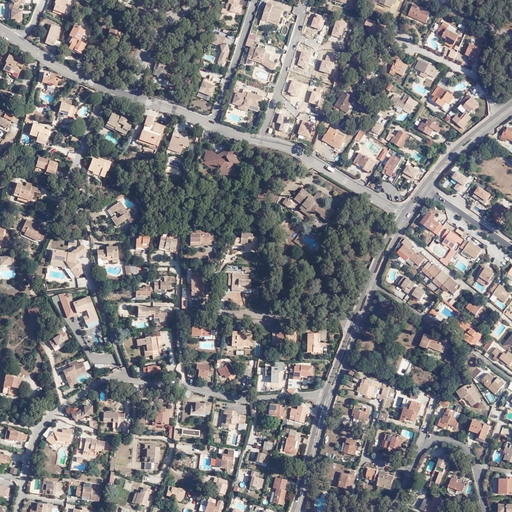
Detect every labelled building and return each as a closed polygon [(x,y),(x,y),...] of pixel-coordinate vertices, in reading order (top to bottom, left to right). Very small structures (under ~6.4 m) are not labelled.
[(10,3),(9,17),(21,17),(22,9),(17,9),(17,6),(22,2),(25,2),(24,0),(12,0),(13,0),(10,3)] [(67,1),(64,0),(54,0),(53,5),(54,5),(52,11),(62,14),(67,1)] [(240,6),(241,3),(240,3),(240,0),(230,0),(228,8),(229,8),(229,9),(230,9),(242,12),(243,7),(240,6)] [(269,22),(269,20),(270,18),(274,20),(275,17),(282,19),(284,11),(274,7),(275,5),(269,3),(263,20),(269,22)] [(413,12),(412,15),(424,20),(428,14),(420,10),(421,8),(411,4),(408,10),(413,12)] [(373,21),(366,17),(364,23),(368,25),(366,30),(375,34),(380,25),(384,27),(386,23),(378,20),(376,24),(373,22),(373,21)] [(458,26),(464,29),(468,22),(462,19),(458,26)] [(58,26),(47,23),(42,37),(54,40),(56,35),(55,34),(58,26)] [(69,42),(77,26),(74,25),(66,40),(69,42)] [(84,30),(77,26),(69,42),(71,43),(68,47),(72,49),(76,50),(81,53),(86,44),(79,40),(84,30)] [(117,28),(110,26),(109,30),(107,35),(110,36),(109,40),(117,42),(119,33),(116,32),(117,28)] [(459,36),(446,29),(442,36),(447,40),(446,41),(453,45),(459,36)] [(220,57),(226,59),(229,49),(226,37),(215,33),(212,41),(221,43),(223,49),(220,57)] [(481,50),(471,44),(466,53),(476,59),(481,50)] [(262,51),(263,49),(258,48),(258,49),(253,47),(249,59),(254,60),(255,59),(263,62),(263,63),(273,71),(277,65),(270,60),(272,55),(267,53),(262,51)] [(360,53),(351,53),(351,57),(349,57),(349,62),(353,62),(353,65),(349,65),(349,70),(359,70),(359,58),(360,58),(360,53)] [(21,61),(16,58),(13,60),(10,59),(11,56),(6,54),(3,60),(4,61),(1,68),(3,69),(2,72),(14,77),(21,61)] [(396,62),(394,61),(388,71),(393,74),(395,71),(401,74),(406,65),(397,60),(396,62)] [(439,69),(418,60),(415,68),(422,72),(420,76),(425,79),(427,74),(432,76),(433,74),(436,75),(439,69)] [(169,66),(159,63),(156,69),(154,69),(152,73),(163,77),(165,69),(167,70),(169,66)] [(53,83),(57,84),(58,82),(59,76),(59,75),(45,71),(42,80),(53,83)] [(217,81),(205,76),(200,90),(212,95),(217,81)] [(453,96),(437,84),(429,95),(433,97),(431,100),(442,108),(446,103),(448,103),(453,96)] [(356,98),(342,90),(334,104),(346,111),(349,107),(351,108),(356,98)] [(248,96),(243,94),(238,93),(234,104),(240,106),(244,108),(246,105),(249,106),(250,106),(251,106),(261,109),(264,98),(253,94),(251,98),(248,97),(248,96)] [(405,106),(409,109),(413,100),(410,98),(410,97),(406,95),(402,101),(393,95),(390,101),(393,102),(393,103),(394,104),(394,106),(397,107),(398,105),(403,108),(405,106)] [(468,95),(460,104),(466,108),(463,113),(461,116),(458,114),(455,117),(451,121),(461,129),(465,124),(465,123),(470,117),(467,115),(471,109),(473,110),(476,107),(476,106),(476,105),(476,103),(473,101),(474,100),(468,95)] [(54,107),(50,120),(52,120),(54,115),(65,118),(65,116),(68,116),(71,106),(72,101),(65,100),(65,104),(61,103),(59,108),(54,107)] [(413,100),(409,109),(412,110),(414,106),(416,107),(418,103),(413,100)] [(0,127),(0,128),(1,126),(5,128),(11,114),(0,108),(0,127)] [(33,112),(27,110),(25,116),(27,117),(32,118),(33,112)] [(114,127),(114,128),(125,133),(127,129),(129,129),(131,123),(126,121),(127,118),(120,115),(120,116),(111,112),(106,123),(114,127)] [(150,124),(151,121),(152,116),(146,114),(142,125),(143,125),(142,129),(141,129),(138,135),(136,135),(135,138),(157,145),(160,136),(159,135),(159,133),(161,134),(163,126),(154,122),(154,125),(150,124)] [(27,117),(25,116),(24,122),(30,124),(32,118),(27,117)] [(435,130),(438,125),(428,119),(425,123),(421,121),(417,127),(426,133),(428,130),(430,131),(432,128),(435,130)] [(382,126),(376,123),(372,130),(378,134),(382,126)] [(40,128),(41,126),(33,124),(29,135),(37,137),(37,138),(45,141),(48,142),(51,131),(45,129),(40,128)] [(175,147),(174,149),(179,151),(182,144),(186,145),(188,138),(178,135),(181,130),(173,127),(167,144),(175,147)] [(331,141),(340,146),(343,142),(341,141),(343,138),(335,133),(336,131),(330,127),(326,133),(325,132),(321,138),(329,144),(331,141)] [(507,135),(505,134),(501,140),(506,143),(508,139),(511,141),(511,129),(509,132),(507,135)] [(360,130),(355,139),(360,142),(365,132),(360,130)] [(405,137),(407,134),(399,130),(396,136),(389,132),(385,137),(402,147),(407,139),(405,137)] [(157,145),(135,138),(134,141),(156,148),(157,145)] [(338,149),(340,146),(331,141),(329,144),(338,149)] [(241,162),(234,151),(227,155),(230,160),(226,159),(221,155),(218,153),(207,144),(204,158),(205,158),(205,160),(203,160),(215,171),(217,161),(221,164),(214,173),(223,173),(236,175),(241,162)] [(230,145),(218,153),(221,155),(225,153),(227,155),(234,151),(230,145)] [(379,158),(382,160),(389,150),(385,148),(379,158)] [(353,161),(356,163),(358,161),(364,165),(362,167),(369,171),(375,161),(360,151),(353,161)] [(391,176),(391,175),(396,168),(403,158),(394,153),(385,167),(388,170),(386,172),(391,176)] [(46,172),(51,173),(56,174),(59,164),(50,161),(50,163),(47,162),(48,159),(39,157),(37,167),(47,170),(46,172)] [(100,172),(99,175),(104,177),(107,169),(108,170),(111,161),(101,157),(100,159),(92,157),(88,169),(93,171),(94,170),(100,172)] [(408,164),(401,175),(413,182),(420,170),(408,164)] [(50,176),(51,173),(46,172),(47,170),(37,167),(35,171),(50,176)] [(460,193),(470,179),(457,170),(452,177),(458,181),(454,188),(460,193)] [(31,188),(26,186),(26,188),(22,187),(23,184),(18,183),(15,196),(19,197),(32,201),(35,193),(41,194),(42,190),(32,187),(31,188)] [(472,196),(485,204),(492,194),(478,185),(472,196)] [(308,195),(310,193),(302,187),(293,197),(302,204),(299,207),(304,212),(308,208),(312,211),(314,208),(321,214),(319,216),(325,220),(333,210),(328,205),(325,208),(319,203),(324,196),(318,191),(313,196),(312,198),(308,195)] [(108,208),(111,212),(114,210),(115,212),(117,211),(119,214),(115,217),(113,215),(110,217),(115,225),(126,218),(129,222),(135,218),(136,215),(132,214),(128,208),(124,210),(125,211),(124,212),(122,209),(123,208),(118,201),(108,208)] [(511,213),(511,210),(510,209),(509,210),(502,205),(493,216),(496,219),(495,219),(500,223),(506,215),(509,217),(511,213)] [(435,233),(440,225),(434,221),(436,218),(429,213),(421,224),(435,233)] [(36,229),(38,225),(28,221),(22,232),(26,233),(25,235),(38,241),(39,239),(43,241),(46,233),(40,230),(36,229)] [(454,250),(460,243),(463,245),(466,241),(450,230),(444,238),(447,240),(445,244),(454,250)] [(209,240),(209,243),(212,243),(213,235),(209,234),(209,233),(190,232),(190,244),(200,244),(200,243),(200,240),(209,240)] [(251,247),(257,247),(257,237),(253,236),(253,233),(242,232),(242,237),(235,237),(235,244),(241,245),(241,243),(245,243),(245,246),(251,250),(251,247)] [(327,238),(323,235),(319,232),(315,237),(323,243),(327,238)] [(134,245),(146,245),(147,234),(137,234),(136,238),(134,238),(134,245)] [(38,241),(25,235),(24,238),(37,244),(38,241)] [(169,249),(175,250),(177,240),(160,237),(158,245),(169,247),(169,249)] [(406,253),(412,258),(414,253),(410,250),(412,246),(405,240),(403,243),(404,245),(400,250),(405,254),(406,253)] [(484,252),(468,242),(462,250),(466,252),(463,255),(471,261),(473,258),(477,261),(484,252)] [(118,245),(113,245),(109,245),(107,245),(107,247),(99,246),(98,254),(102,255),(102,258),(112,258),(112,256),(118,256),(118,245)] [(67,262),(69,266),(78,278),(87,272),(79,260),(79,259),(88,251),(84,246),(72,254),(55,251),(53,259),(67,262)] [(412,258),(406,253),(405,254),(400,250),(397,254),(406,261),(412,258)] [(414,253),(412,258),(417,263),(416,264),(420,267),(427,258),(421,253),(418,256),(414,253)] [(455,259),(457,256),(452,253),(447,260),(448,261),(452,263),(455,259)] [(15,255),(0,256),(0,263),(2,263),(2,265),(15,264),(15,266),(21,266),(21,257),(15,258),(15,255)] [(417,263),(412,258),(406,261),(412,266),(414,267),(416,264),(417,263)] [(428,263),(424,267),(433,275),(432,277),(435,279),(442,271),(437,267),(435,269),(428,263)] [(0,264),(0,278),(15,278),(14,264),(0,264)] [(128,264),(129,265),(130,273),(137,273),(137,265),(128,264)] [(481,278),(489,284),(495,274),(484,266),(478,274),(481,276),(480,278),(481,278)] [(421,270),(431,279),(432,277),(433,275),(424,267),(421,270)] [(450,278),(442,271),(435,279),(438,282),(439,281),(444,285),(450,278)] [(250,284),(250,273),(228,272),(228,283),(236,283),(236,286),(241,286),(242,284),(250,284)] [(201,273),(191,273),(191,295),(201,295),(201,273)] [(155,282),(155,286),(155,288),(161,289),(165,288),(165,289),(165,291),(170,291),(170,282),(169,276),(163,277),(164,281),(155,282)] [(409,295),(414,289),(416,286),(404,278),(399,286),(406,291),(405,293),(409,295)] [(458,284),(450,278),(444,285),(450,289),(449,291),(454,295),(458,290),(455,288),(458,284)] [(487,286),(489,284),(481,278),(479,281),(487,286)] [(444,285),(439,281),(438,282),(435,279),(434,281),(432,282),(440,288),(442,287),(444,285)] [(150,296),(150,291),(150,286),(150,281),(148,281),(148,286),(145,286),(145,289),(136,289),(136,296),(150,296)] [(449,291),(450,289),(444,285),(442,287),(441,288),(447,293),(449,291)] [(499,287),(495,285),(491,291),(494,294),(494,295),(499,299),(505,303),(511,294),(504,288),(503,290),(499,287)] [(417,290),(414,289),(409,295),(412,298),(413,296),(421,302),(427,294),(418,288),(417,290)] [(51,297),(53,303),(59,301),(58,295),(51,297)] [(86,299),(74,304),(74,306),(64,310),(68,319),(78,315),(78,314),(87,310),(89,315),(84,318),(87,325),(99,320),(93,305),(88,307),(86,299)] [(481,307),(473,301),(470,304),(469,304),(466,308),(479,317),(484,312),(481,309),(481,307)] [(37,306),(27,308),(28,315),(38,314),(37,306)] [(154,315),(154,308),(146,308),(146,306),(139,306),(139,311),(139,314),(154,315)] [(158,307),(154,307),(154,308),(154,315),(154,318),(160,318),(160,320),(171,320),(171,312),(160,312),(160,309),(158,309),(158,307)] [(85,335),(92,349),(108,341),(98,320),(87,326),(90,332),(85,335)] [(214,324),(210,324),(210,327),(201,327),(201,324),(192,324),(191,334),(203,335),(207,335),(209,332),(214,332),(214,324)] [(69,341),(60,328),(54,332),(57,336),(48,341),(52,348),(63,341),(64,343),(69,341)] [(470,340),(468,343),(476,348),(484,336),(481,334),(479,336),(470,329),(468,332),(469,333),(467,338),(470,340)] [(236,331),(231,331),(231,343),(243,343),(243,345),(252,345),(252,336),(243,336),(243,334),(236,333),(236,331)] [(296,331),(287,331),(287,334),(278,334),(278,331),(273,331),(273,339),(277,339),(277,342),(295,342),(296,331)] [(319,333),(308,333),(307,352),(320,353),(321,345),(319,345),(319,333)] [(445,348),(447,344),(425,335),(422,343),(425,344),(423,348),(428,350),(429,348),(430,346),(441,350),(440,353),(442,354),(445,348)] [(162,336),(159,336),(150,337),(150,336),(144,337),(145,338),(136,339),(137,345),(145,344),(146,350),(143,350),(144,355),(151,354),(157,354),(156,344),(159,344),(163,344),(162,336)] [(488,354),(496,342),(493,339),(484,351),(488,354)] [(458,350),(447,344),(445,348),(450,351),(450,350),(457,353),(458,350)] [(456,355),(457,353),(450,350),(450,351),(445,362),(457,366),(461,357),(456,355)] [(511,368),(510,370),(511,371),(511,361),(497,351),(494,355),(497,357),(494,360),(500,364),(502,361),(504,363),(511,368)] [(77,364),(75,360),(67,363),(69,368),(61,371),(68,386),(74,383),(71,376),(70,374),(75,372),(76,373),(84,370),(81,363),(77,364)] [(222,368),(218,370),(222,376),(224,375),(226,378),(234,373),(228,362),(221,365),(222,368)] [(209,366),(197,364),(196,373),(198,373),(198,375),(208,376),(209,366)] [(295,366),(294,379),(300,379),(300,374),(312,375),(312,365),(295,364),(295,366)] [(159,372),(159,367),(159,366),(158,366),(145,366),(145,368),(141,368),(141,372),(144,372),(144,373),(146,373),(146,376),(153,376),(153,372),(159,372)] [(13,373),(6,372),(2,393),(7,395),(10,386),(18,387),(21,378),(12,376),(13,373)] [(490,385),(497,391),(504,384),(497,377),(495,380),(487,373),(480,382),(486,387),(488,385),(489,387),(490,385)] [(372,398),(373,393),(375,386),(380,387),(381,383),(366,379),(362,395),(367,396),(366,398),(372,398)] [(459,389),(463,397),(465,396),(471,406),(480,400),(469,383),(459,389)] [(494,395),(497,391),(490,385),(489,387),(488,385),(486,387),(494,395)] [(10,387),(8,393),(18,395),(19,389),(10,387)] [(450,403),(445,400),(441,399),(439,404),(447,407),(450,403)] [(420,412),(423,403),(416,401),(416,402),(414,402),(413,404),(411,404),(410,408),(405,406),(401,419),(415,423),(418,412),(420,412)] [(211,410),(212,402),(204,402),(204,403),(195,403),(195,405),(190,405),(189,412),(195,412),(195,410),(203,411),(203,409),(211,410)] [(78,418),(81,416),(87,411),(91,411),(95,411),(94,403),(86,403),(74,413),(78,418)] [(275,413),(275,416),(278,416),(278,418),(282,418),(284,407),(279,407),(279,405),(269,404),(268,412),(275,413)] [(164,406),(159,406),(159,411),(154,411),(154,421),(161,422),(161,424),(166,424),(167,413),(166,413),(166,409),(164,408),(164,406)] [(296,408),(290,407),(288,418),(293,419),(305,422),(306,418),(304,417),(305,410),(307,411),(307,407),(301,406),(301,407),(297,406),(296,408)] [(456,421),(459,413),(445,408),(436,425),(443,428),(444,426),(446,426),(447,424),(455,427),(457,422),(456,421)] [(232,413),(232,410),(225,409),(224,418),(226,419),(224,427),(234,428),(235,421),(244,423),(245,414),(235,413),(232,413)] [(367,421),(370,410),(366,409),(366,412),(354,409),(353,413),(355,413),(353,419),(363,422),(363,420),(367,421)] [(122,413),(103,411),(102,419),(111,420),(111,425),(120,426),(120,430),(127,431),(127,422),(122,421),(122,413)] [(379,420),(385,422),(388,414),(382,412),(379,420)] [(485,440),(486,435),(489,424),(472,418),(469,429),(478,432),(481,433),(479,438),(485,440)] [(20,438),(21,433),(21,432),(14,431),(14,428),(7,426),(6,429),(5,429),(4,434),(9,435),(8,438),(11,439),(20,440),(20,438)] [(61,438),(61,441),(67,442),(70,426),(65,426),(64,426),(61,426),(60,429),(51,428),(44,437),(50,442),(52,440),(55,437),(61,438)] [(287,434),(295,436),(296,430),(289,427),(287,434)] [(294,440),(295,436),(287,434),(287,437),(285,437),(283,450),(293,452),(296,440),(294,440)] [(400,448),(401,441),(397,440),(397,437),(386,434),(384,439),(386,440),(384,447),(390,449),(391,446),(396,447),(400,448)] [(82,448),(89,449),(89,448),(102,450),(103,440),(91,439),(91,440),(89,439),(90,438),(80,437),(78,447),(83,447),(82,448)] [(352,454),(353,448),(355,441),(348,439),(347,444),(346,443),(343,452),(352,454)] [(148,441),(143,441),(142,447),(145,447),(144,456),(142,456),(141,461),(143,461),(142,467),(150,468),(150,461),(151,455),(155,456),(157,446),(153,446),(154,444),(148,443),(148,441)] [(263,448),(270,450),(273,442),(265,441),(263,448)] [(266,463),(270,450),(263,448),(262,452),(258,451),(256,461),(266,463)] [(221,467),(225,467),(228,468),(231,468),(233,451),(228,450),(227,454),(222,454),(221,458),(216,458),(215,467),(220,467),(221,467)] [(0,461),(4,462),(8,463),(10,455),(0,452),(0,451),(0,461)] [(211,468),(213,457),(202,455),(199,467),(204,468),(204,467),(211,468)] [(443,474),(448,458),(441,456),(440,460),(438,460),(434,471),(443,474)] [(378,482),(381,472),(368,469),(366,476),(370,477),(370,479),(378,482)] [(251,476),(250,482),(249,485),(260,488),(263,479),(257,478),(258,472),(251,470),(250,475),(251,476)] [(385,474),(381,472),(378,482),(377,486),(385,488),(386,486),(391,487),(394,478),(385,475),(385,474)] [(352,492),(355,478),(353,478),(354,474),(350,474),(349,477),(339,474),(336,483),(339,483),(338,489),(352,492)] [(282,493),(283,488),(285,478),(275,476),(272,486),(275,487),(272,501),(282,503),(285,493),(282,493)] [(464,490),(466,484),(457,481),(458,478),(453,477),(449,489),(450,491),(458,493),(459,489),(464,490)] [(511,495),(511,477),(509,477),(508,480),(501,478),(498,493),(511,495)] [(226,480),(218,478),(217,481),(216,481),(214,490),(224,493),(226,484),(225,484),(226,480)] [(61,481),(56,480),(56,482),(51,481),(51,479),(47,479),(46,482),(42,481),(42,487),(45,487),(45,491),(53,493),(54,488),(60,489),(61,481)] [(89,497),(89,499),(97,500),(99,490),(90,488),(91,487),(76,484),(75,494),(81,495),(89,497)] [(139,491),(138,491),(135,502),(140,503),(140,502),(147,504),(148,499),(146,498),(148,490),(151,491),(152,488),(143,485),(142,489),(140,488),(139,491)] [(177,490),(167,487),(165,497),(174,499),(174,501),(181,503),(184,492),(177,491),(177,490)] [(441,505),(444,499),(435,496),(433,502),(430,501),(425,510),(428,511),(439,511),(436,510),(438,504),(441,505)] [(41,504),(42,501),(36,500),(35,504),(37,504),(36,508),(34,508),(32,508),(31,511),(49,511),(50,506),(45,505),(45,504),(41,504)] [(215,502),(208,500),(204,511),(205,511),(215,511),(216,511),(220,511),(222,505),(218,503),(217,506),(214,505),(215,502)]
